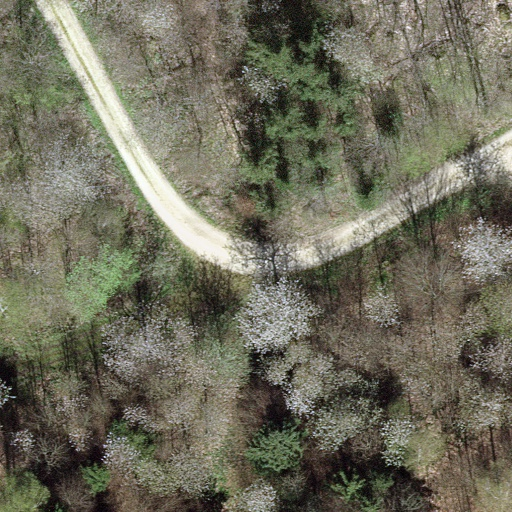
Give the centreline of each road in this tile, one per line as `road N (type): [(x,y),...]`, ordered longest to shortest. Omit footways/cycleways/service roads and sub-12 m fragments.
road 1 (track): [(52,0),(176,209),(231,256),(288,260),(464,171),(511,166)]
road 2 (track): [(0,370),(141,321),(256,263)]
